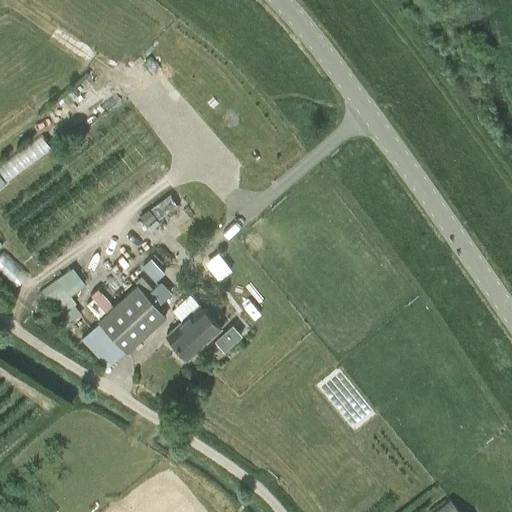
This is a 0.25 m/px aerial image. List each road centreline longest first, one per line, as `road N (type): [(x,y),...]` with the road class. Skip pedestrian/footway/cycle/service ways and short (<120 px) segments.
road 1 (tertiary): [(511,318),(312,37),(275,0)]
road 2 (unclassified): [(277,511),(188,440),(11,329)]
